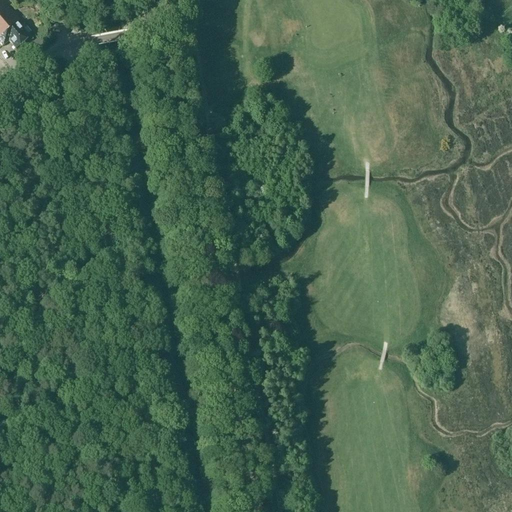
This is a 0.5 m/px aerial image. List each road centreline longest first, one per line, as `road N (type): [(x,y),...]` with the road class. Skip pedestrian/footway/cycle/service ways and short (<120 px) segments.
road 1 (tertiary): [(244,511),(153,30)]
road 2 (unclassified): [(157,511),(71,45)]
